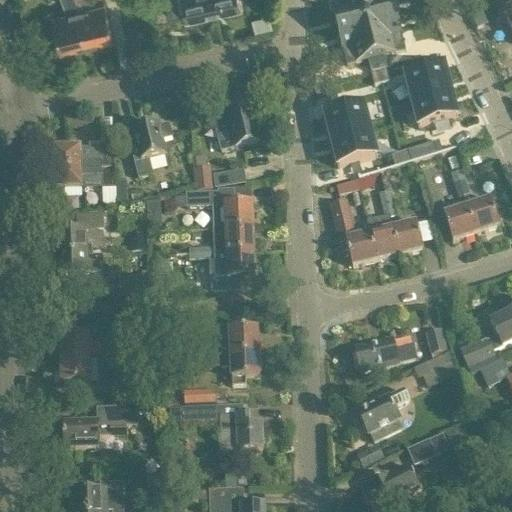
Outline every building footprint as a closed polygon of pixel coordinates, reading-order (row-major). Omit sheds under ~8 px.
[(76,0),(61,0),(67,14),(53,17),(62,52),(87,45),(79,11),(76,0)] [(214,15),(210,0),(170,0),(173,9),(183,7),(187,21),(191,20),(194,22),(199,21),(200,18),(214,15)] [(210,0),(214,15),(228,12),(230,14),(235,13),(237,10),(241,9),(238,0),(210,0)] [(329,0),(332,12),(342,53),(343,53),(346,67),(368,62),(376,60),(384,58),(405,52),(402,38),(392,0),(329,0)] [(90,8),(79,11),(87,45),(113,39),(105,5),(90,8)] [(511,36),(511,11),(501,18),(501,19),(502,18),(511,36)] [(263,22),(254,24),(255,32),(273,27),(270,13),(261,15),(263,22)] [(376,60),(379,72),(387,70),(384,58),(376,60)] [(376,60),(368,62),(371,74),(379,72),(376,60)] [(439,67),(402,76),(408,102),(445,92),(442,78),(444,78),(441,68),(439,68),(439,67)] [(382,84),(390,82),(387,70),(379,72),(382,84)] [(371,74),(374,86),(382,84),(379,72),(371,74)] [(445,92),(408,102),(415,127),(452,118),(451,116),(453,116),(451,106),(449,106),(445,92)] [(213,125),(220,154),(259,145),(250,104),(238,107),(235,104),(230,105),(228,110),(225,110),(228,121),(213,125)] [(326,118),(324,119),(327,129),(328,128),(332,142),(369,133),(363,107),(325,117),(326,118)] [(80,129),(78,120),(67,122),(69,131),(80,129)] [(162,141),(172,139),(169,126),(159,128),(159,127),(155,127),(153,125),(145,127),(144,130),(133,133),(137,150),(132,151),(139,181),(153,177),(150,162),(166,158),(162,141)] [(369,133),(332,142),(335,156),(334,157),(336,166),(338,166),(338,168),(375,158),(369,133)] [(420,162),(442,154),(439,143),(416,150),(419,162),(420,162)] [(115,169),(114,146),(101,146),(101,150),(53,151),(53,171),(102,169),(115,169)] [(415,153),(403,157),(405,164),(417,161),(415,153)] [(403,157),(391,160),(394,168),(405,164),(403,157)] [(103,190),(102,173),(102,169),(53,171),(54,191),(68,190),(68,198),(82,198),(82,193),(103,192),(103,190)] [(195,171),(196,193),(212,192),(210,170),(195,171)] [(379,196),(383,210),(388,209),(387,205),(393,204),(389,187),(396,185),(399,181),(401,176),(399,170),(380,176),(384,195),(379,196)] [(213,176),(215,190),(247,185),(244,171),(213,176)] [(102,173),(103,190),(112,190),(112,173),(102,173)] [(451,176),(454,186),(460,185),(461,188),(466,187),(462,173),(451,176)] [(336,188),(337,192),(339,198),(360,192),(356,182),(336,188)] [(115,183),(115,190),(116,205),(127,205),(127,183),(115,183)] [(460,185),(454,186),(459,201),(469,197),(466,187),(461,188),(460,185)] [(361,206),(359,195),(352,196),(355,208),(361,206)] [(346,243),(353,270),(376,264),(364,218),(361,219),(366,238),(355,240),(347,203),(331,207),(340,244),(346,243)] [(491,203),(468,210),(476,237),(500,230),(491,203)] [(367,225),(376,264),(400,259),(391,219),(396,218),(393,204),(387,205),(388,209),(383,210),(385,221),(367,225)] [(225,206),(225,231),(254,230),(253,205),(225,206)] [(468,210),(444,218),(453,244),(476,237),(468,210)] [(103,217),(78,218),(78,230),(103,230),(103,217)] [(399,230),(396,218),(391,219),(400,259),(424,253),(417,225),(399,230)] [(213,232),(214,250),(215,256),(255,254),(254,230),(225,231),(213,232)] [(102,237),(57,238),(58,260),(92,259),(92,249),(103,248),(102,237)] [(131,238),(131,255),(144,255),(143,237),(131,238)] [(200,251),(200,262),(215,261),(215,280),(256,279),(255,254),(215,256),(214,250),(200,251)] [(189,262),(200,262),(200,251),(189,251),(189,262)] [(103,258),(58,260),(59,282),(110,279),(110,271),(104,268),(103,258)] [(119,279),(119,293),(149,291),(149,278),(119,279)] [(511,312),(508,315),(508,316),(491,324),(497,338),(487,343),(487,342),(461,354),(469,371),(494,359),(493,355),(511,345),(511,312)] [(128,332),(129,351),(150,350),(149,331),(128,332)] [(258,331),(230,332),(231,356),(259,355),(258,331)] [(427,336),(432,357),(446,353),(441,333),(427,336)] [(89,337),(61,338),(62,362),(90,362),(89,337)] [(355,351),(361,375),(399,367),(399,366),(418,362),(415,347),(395,352),(393,343),(355,351)] [(208,362),(206,363),(207,370),(231,369),(232,389),(246,388),(246,380),(260,380),(259,355),(231,356),(219,357),(219,351),(204,352),(204,357),(208,357),(208,362)] [(194,363),(206,363),(208,362),(208,357),(204,357),(204,352),(193,352),(194,363)] [(117,355),(102,356),(102,367),(114,366),(113,361),(115,361),(117,361),(117,355)] [(115,361),(113,361),(114,366),(128,366),(127,355),(117,355),(117,361),(115,361)] [(90,362),(62,362),(62,386),(91,386),(90,362)] [(480,372),(489,390),(499,385),(496,378),(507,372),(502,362),(480,372)] [(451,370),(424,381),(429,392),(456,381),(451,370)] [(183,394),(183,407),(198,407),(198,393),(183,394)] [(364,427),(362,428),(366,436),(368,435),(370,439),(371,438),(375,445),(402,432),(399,425),(400,424),(395,412),(410,405),(405,394),(390,402),(389,401),(358,415),(364,427)] [(221,422),(221,437),(219,438),(220,462),(250,461),(250,453),(263,452),(262,427),(249,428),(247,408),(215,409),(182,410),(182,424),(221,422)] [(85,425),(85,428),(65,428),(65,440),(62,440),(62,450),(65,450),(65,454),(99,453),(99,439),(111,439),(127,439),(127,429),(138,429),(137,410),(97,411),(97,425),(85,425)] [(429,444),(436,458),(442,456),(450,452),(444,438),(436,442),(429,444)] [(408,454),(415,468),(435,459),(436,458),(429,444),(429,445),(408,454)] [(376,450),(358,460),(364,470),(382,461),(376,450)] [(377,511),(386,511),(402,504),(401,502),(415,495),(420,492),(408,469),(403,471),(367,489),(377,511)] [(100,497),(72,497),(71,511),(121,511),(121,485),(100,485),(100,497)] [(210,501),(210,511),(265,511),(265,506),(243,507),(243,491),(209,492),(188,494),(189,502),(210,501)]
